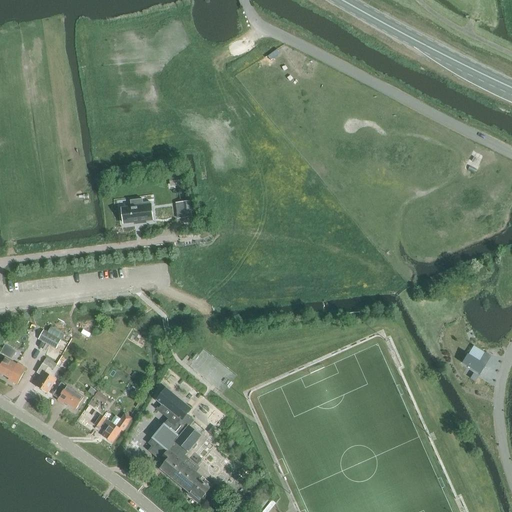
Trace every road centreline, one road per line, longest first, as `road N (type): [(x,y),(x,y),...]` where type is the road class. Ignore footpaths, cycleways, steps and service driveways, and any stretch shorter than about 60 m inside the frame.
road 1 (unclassified): [(245,0),(263,26),(511,154)]
road 2 (tertiary): [(156,511),(0,400)]
road 3 (primary): [(511,88),(342,0)]
